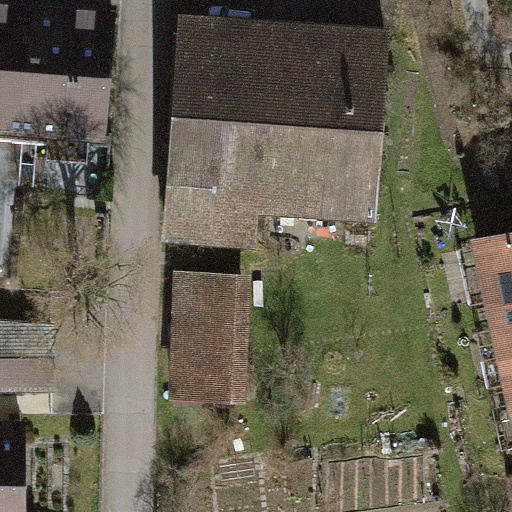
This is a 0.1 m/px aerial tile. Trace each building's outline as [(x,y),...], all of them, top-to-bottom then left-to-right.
[(124,5),(63,0),(0,0),(0,135),(112,144),(124,5)] [(376,234),(392,32),(176,16),(161,218),(376,234)] [(511,229),(451,244),(468,320),(511,310),(511,229)] [(244,278),(167,276),(162,403),(239,406),(244,278)] [(511,310),(468,320),(486,397),(511,390),(511,310)] [(47,320),(0,319),(0,394),(46,395),(47,320)] [(511,390),(486,397),(504,475),(511,473),(511,390)] [(0,417),(0,511),(35,511),(35,417),(0,417)]
